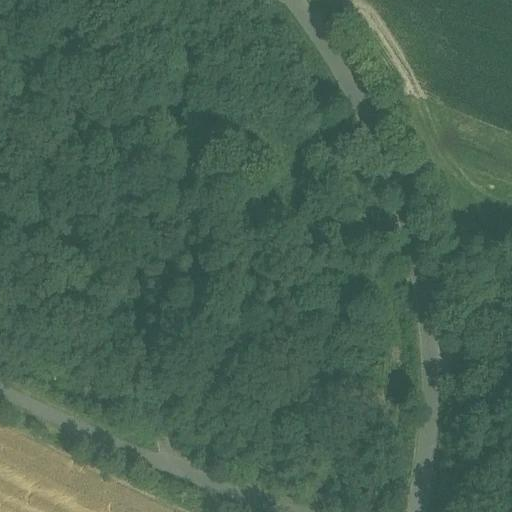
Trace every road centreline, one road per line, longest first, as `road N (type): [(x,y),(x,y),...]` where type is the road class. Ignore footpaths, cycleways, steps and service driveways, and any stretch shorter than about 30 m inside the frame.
road 1 (unclassified): [(417,511),(430,389),(413,247),(386,153),(338,62),(287,0)]
road 2 (unclassified): [(293,511),(0,387)]
